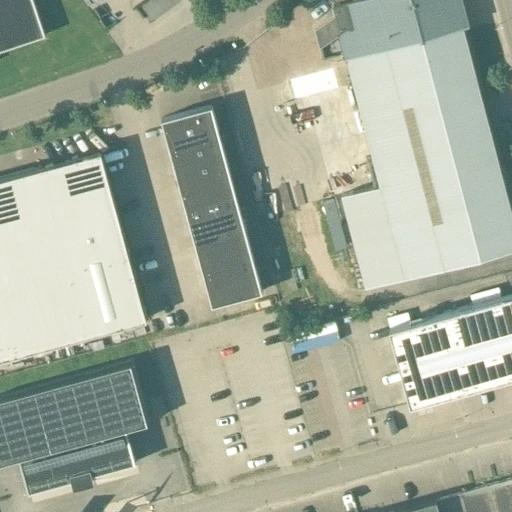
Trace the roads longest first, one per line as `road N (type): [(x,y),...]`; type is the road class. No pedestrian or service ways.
road 1 (unclassified): [(189,511),(511,423)]
road 2 (unclassified): [(0,119),(163,56),(251,0)]
